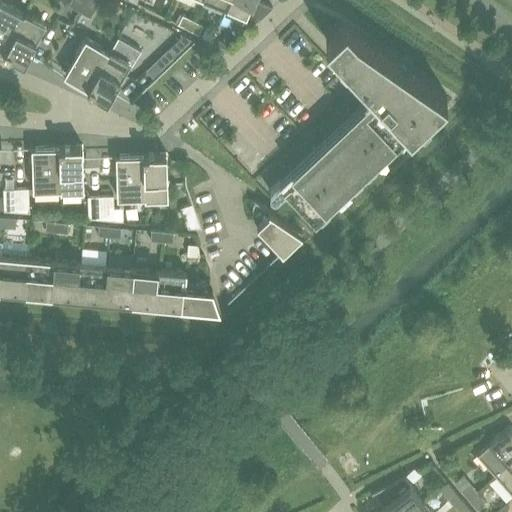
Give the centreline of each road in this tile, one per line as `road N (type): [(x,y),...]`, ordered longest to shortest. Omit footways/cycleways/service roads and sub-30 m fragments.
road 1 (residential): [(294,0),(158,128)]
road 2 (residential): [(158,128),(224,173),(243,253)]
